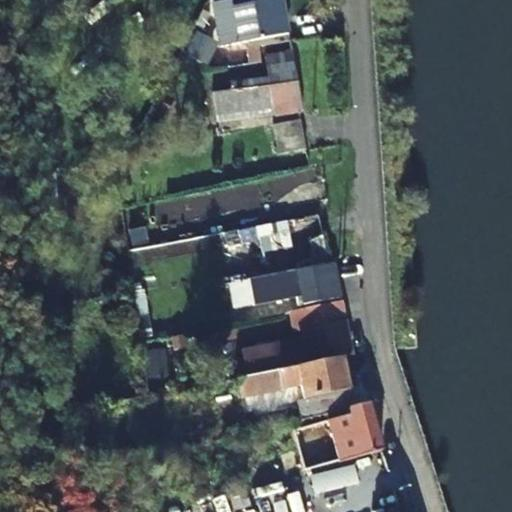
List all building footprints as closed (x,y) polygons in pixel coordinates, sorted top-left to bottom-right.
[(218,51),(287,39),(281,1),(229,10),(228,5),(209,9),(218,51)] [(218,125),(300,111),(291,56),(262,62),(267,84),(229,90),(231,98),(212,102),(218,125)] [(278,159),(305,154),(299,123),(273,127),(278,159)] [(302,310),(336,303),(329,270),(246,286),(251,308),(300,301),(302,310)] [(251,308),(246,286),(229,289),(234,312),(251,308)] [(337,309),(293,317),(296,333),(340,323),(337,309)] [(302,340),(307,365),(347,357),(342,331),(302,340)] [(344,392),(338,363),(293,371),(295,385),(313,382),(316,397),(344,392)] [(291,424),(315,418),(311,401),(288,407),(291,424)] [(379,455),(378,452),(365,406),(344,411),(346,417),(323,424),(328,440),(322,442),(316,454),(304,457),(310,475),(328,470),(379,455)] [(269,487),(284,483),(279,464),(246,474),(251,493),(269,487)] [(277,511),(279,511),(336,494),(328,470),(310,475),(284,483),(269,487),(277,511)] [(398,511),(394,498),(342,511),(398,511)]
